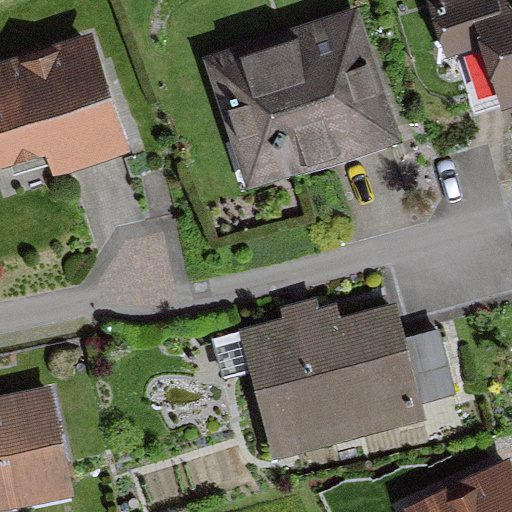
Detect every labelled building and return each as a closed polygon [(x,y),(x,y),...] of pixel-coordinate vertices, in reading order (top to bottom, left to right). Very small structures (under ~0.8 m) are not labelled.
[(511,89),(511,0),(510,0),(476,11),(502,93),(511,89)] [(274,128),(285,164),(383,132),(346,20),(213,64),(238,140),(274,128)] [(47,162),(114,140),(83,44),(0,71),(0,145),(3,154),(41,142),(47,162)] [(434,334),(396,345),(386,309),(333,323),(330,311),(251,332),(279,435),(449,389),(434,334)] [(0,495),(65,483),(47,396),(0,406),(0,495)] [(511,511),(511,485),(504,468),(471,483),(470,488),(445,500),(442,497),(411,511),(511,511)]
